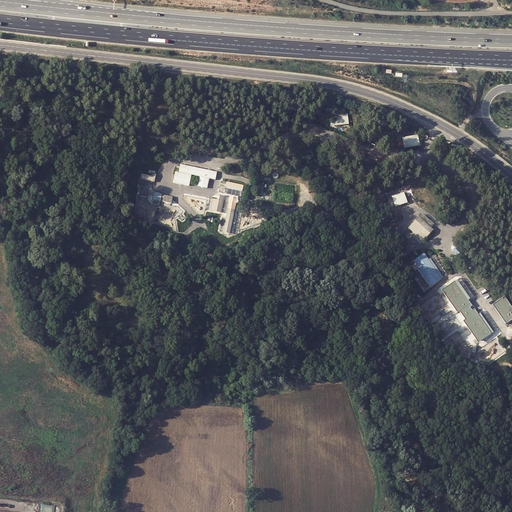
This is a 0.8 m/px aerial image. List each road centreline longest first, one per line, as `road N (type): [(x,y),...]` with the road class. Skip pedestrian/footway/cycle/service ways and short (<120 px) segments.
road 1 (tertiary): [(511,172),(445,126),(367,92),(0,44)]
road 2 (motorway): [(0,19),(456,55)]
road 3 (motorway): [(511,41),(126,16)]
road 4 (unknown): [(431,156),(318,133),(249,162),(168,167),(160,177),(168,190),(211,201)]
road 5 (unknown): [(445,126),(431,156),(485,199),(460,236),(459,259),(511,339)]
road 6 (unclassified): [(327,0),(375,13),(511,14)]
road 7 (track): [(375,511),(374,466),(346,379)]
road 8 (motorway): [(126,16),(0,3)]
